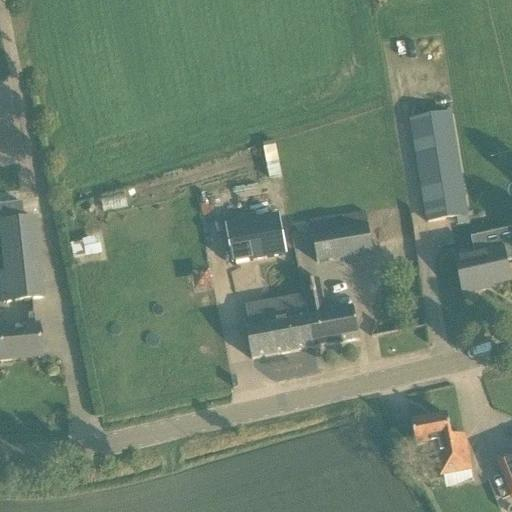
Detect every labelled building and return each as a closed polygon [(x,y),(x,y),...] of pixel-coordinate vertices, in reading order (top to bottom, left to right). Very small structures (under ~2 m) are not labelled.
[(409,120),(425,224),(469,217),(452,113),(409,120)] [(20,203),(0,205),(0,256),(2,273),(0,272),(0,302),(0,304),(44,300),(34,217),(22,219),(20,203)] [(310,222),(313,245),(317,265),(373,255),(370,236),(366,214),(336,220),(336,217),(310,222)] [(279,218),(227,227),(234,267),(286,257),(279,218)] [(488,256),(456,263),(463,295),(481,291),(481,289),(509,282),(505,264),(511,262),(511,230),(511,231),(511,245),(487,251),(488,256)] [(319,281),(302,284),(308,318),(314,350),(359,341),(353,309),(325,314),(319,281)] [(249,329),(245,329),(251,362),(314,350),(308,318),(271,325),(267,305),(245,309),(249,329)] [(27,329),(0,331),(0,363),(16,362),(16,358),(38,356),(35,328),(33,328),(32,316),(26,317),(27,329)] [(446,417),(411,424),(416,449),(434,446),(440,478),(471,472),(464,437),(450,440),(446,417)] [(511,456),(497,462),(511,499),(511,456)]
